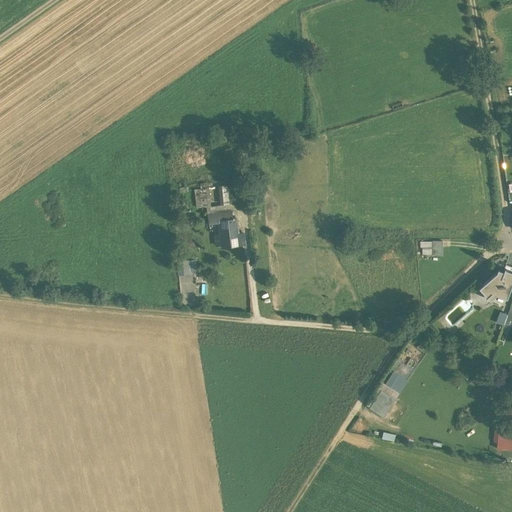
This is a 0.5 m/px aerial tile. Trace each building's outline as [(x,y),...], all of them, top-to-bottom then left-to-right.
[(227,186),(220,186),(222,205),(228,204),(227,186)] [(207,188),(200,189),(202,207),(208,207),(207,188)] [(231,211),(207,215),(208,224),(219,222),(222,247),(239,245),(238,240),(243,240),(243,233),(238,233),(237,228),(236,218),(232,219),(231,211)] [(442,241),(432,241),(431,242),(420,242),(420,247),(422,248),(422,255),(432,255),(442,255),(442,241)] [(511,283),(511,271),(504,269),(503,271),(497,269),(496,272),(478,288),(486,296),(485,297),(486,298),(486,297),(489,300),(496,294),(506,298),(511,283)] [(181,273),(180,292),(188,292),(188,296),(194,296),(195,274),(181,273)] [(511,306),(510,306),(503,325),(509,327),(511,318),(511,306)] [(388,380),(396,384),(401,376),(393,371),(388,380)] [(381,389),(369,408),(382,417),(394,398),(381,389)] [(511,424),(497,424),(496,446),(511,446),(511,424)] [(384,430),(383,436),(394,438),(395,432),(384,430)]
